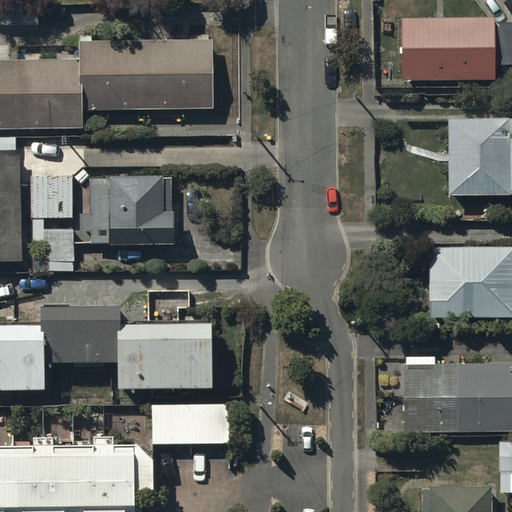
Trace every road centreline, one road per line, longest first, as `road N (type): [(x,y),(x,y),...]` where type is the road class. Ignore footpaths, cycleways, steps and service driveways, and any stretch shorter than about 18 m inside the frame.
road 1 (residential): [(342,511),(339,335),(321,301),(315,254)]
road 2 (residential): [(311,0),(315,254)]
